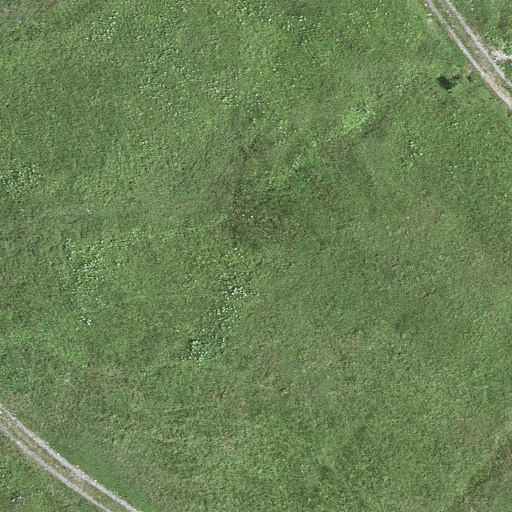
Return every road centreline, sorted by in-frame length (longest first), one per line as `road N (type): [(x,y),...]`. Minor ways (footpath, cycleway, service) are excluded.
road 1 (track): [(125,511),(0,413)]
road 2 (track): [(441,0),(511,97)]
